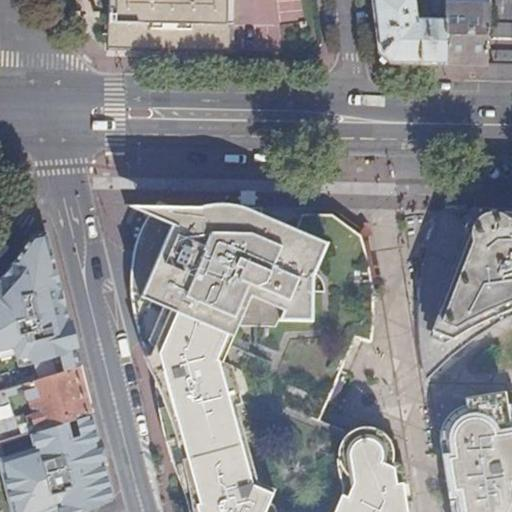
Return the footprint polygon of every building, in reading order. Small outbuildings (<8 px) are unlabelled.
[(225,24),(225,0),(114,0),(115,15),(109,15),(108,50),(169,52),(229,53),(230,25),(225,24)] [(415,22),(412,0),(371,0),(373,11),(378,56),(389,66),(443,67),(444,0),(431,0),(431,16),(436,21),(435,23),(415,22)] [(488,38),(489,0),(444,0),(443,67),(486,68),(486,39),(488,38)] [(144,357),(161,395),(182,459),(192,511),(405,511),(401,486),(403,486),(400,467),(394,463),(395,456),(392,447),(390,442),(383,435),(378,432),(372,430),(364,429),(355,432),(349,435),(321,422),(313,419),(319,407),(326,411),(356,340),(371,344),(372,287),(360,237),(333,217),(304,216),(297,231),(288,227),(271,220),(262,217),(262,210),(130,208),(150,217),(157,220),(146,245),(138,242),(134,257),(156,267),(141,300),(168,312),(158,337),(149,334),(143,347),(146,357),(144,357)] [(511,214),(442,213),(428,248),(419,322),(428,383),(455,357),(511,320),(511,214)] [(142,230),(138,242),(146,245),(157,220),(150,217),(142,230)] [(271,217),(271,220),(288,227),(288,218),(271,217)] [(76,352),(46,235),(33,238),(17,261),(9,272),(0,282),(0,350),(49,339),(54,357),(76,352)] [(140,337),(143,347),(149,334),(158,337),(168,312),(141,300),(156,267),(134,257),(132,276),(133,301),(136,318),(140,337)] [(0,394),(8,392),(0,361),(0,394)] [(0,446),(71,423),(92,416),(80,369),(34,384),(17,389),(8,392),(0,394),(0,446)] [(13,376),(17,389),(34,384),(29,371),(13,376)] [(511,511),(511,427),(511,428),(505,395),(467,402),(468,414),(464,415),(459,417),(453,422),(449,428),(446,434),(446,440),(457,511),(511,511)] [(321,422),(326,411),(319,407),(313,419),(321,422)] [(71,423),(0,446),(0,463),(7,486),(83,462),(71,423)]
